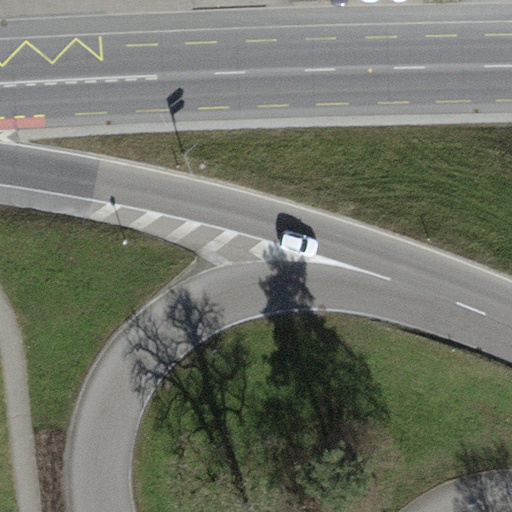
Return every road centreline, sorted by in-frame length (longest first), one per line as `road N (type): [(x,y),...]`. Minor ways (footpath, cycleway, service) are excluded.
road 1 (motorway): [(103,511),(101,449),(117,392),(150,344),(197,307),(243,291),(307,284),(511,308)]
road 2 (motorway): [(0,165),(280,224),(511,305)]
road 3 (primary): [(0,84),(511,68)]
